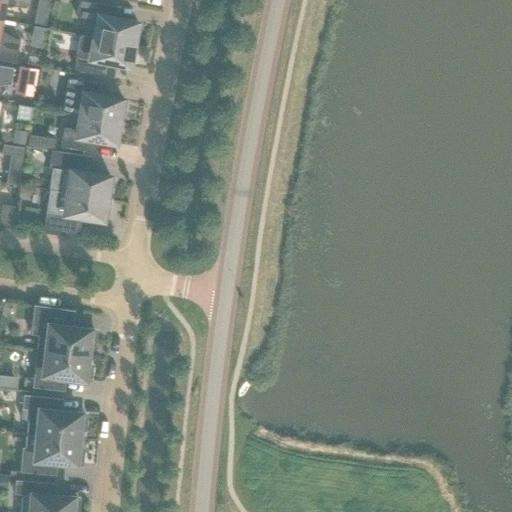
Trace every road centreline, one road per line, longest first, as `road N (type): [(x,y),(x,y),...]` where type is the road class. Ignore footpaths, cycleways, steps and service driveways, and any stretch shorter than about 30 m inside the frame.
road 1 (secondary): [(225,295),(279,0)]
road 2 (residential): [(137,261),(185,0)]
road 3 (secondary): [(202,511),(225,295)]
road 4 (residential): [(130,303),(108,511)]
road 5 (residential): [(0,241),(137,261)]
road 6 (residential): [(130,303),(0,287)]
